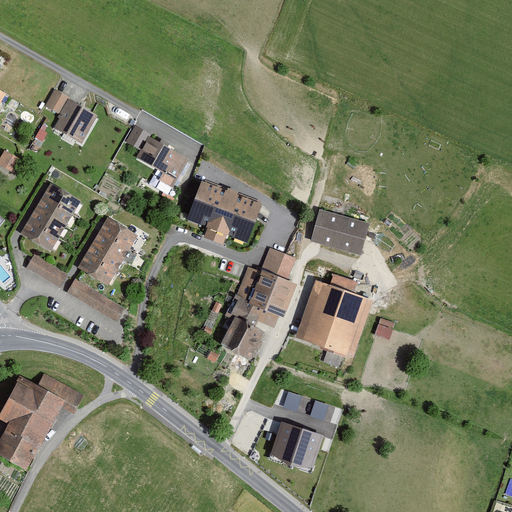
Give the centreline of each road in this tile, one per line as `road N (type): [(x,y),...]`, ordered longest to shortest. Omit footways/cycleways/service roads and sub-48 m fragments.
road 1 (tertiary): [(291,511),(124,377)]
road 2 (residential): [(124,377),(48,443),(15,511)]
road 3 (tertiary): [(124,377),(81,352),(11,335)]
